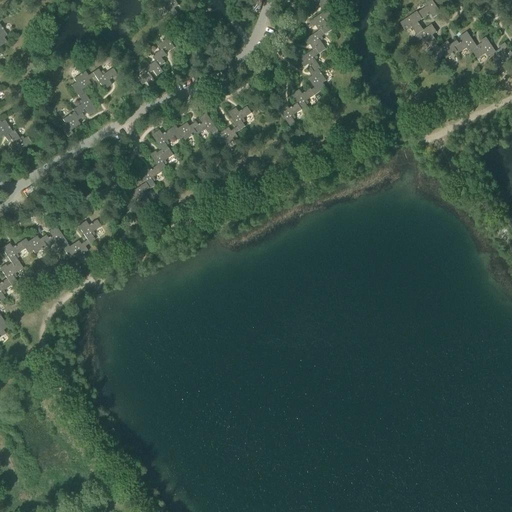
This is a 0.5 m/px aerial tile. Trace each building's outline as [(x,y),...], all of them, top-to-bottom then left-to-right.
[(174,0),(168,4),(164,7),(168,13),(169,13),(172,17),(177,13),(174,9),(179,6),(174,0)] [(319,6),(323,12),(326,10),(323,5),(327,1),(326,0),(304,0),(306,2),(308,0),(309,0),(315,9),(319,6)] [(423,0),(427,6),(417,13),(422,20),(429,15),(432,19),(440,13),(431,0),(423,0)] [(315,26),(318,31),(322,29),(326,35),(331,31),(324,21),(330,16),(326,10),(323,12),(309,22),(313,27),(315,26)] [(409,25),(416,36),(423,31),(417,23),(422,20),(417,13),(417,12),(399,23),(403,29),(409,25)] [(424,38),(431,50),(437,46),(436,45),(437,44),(432,36),(436,33),(431,25),(423,31),(416,36),(414,37),(418,42),(424,38)] [(0,46),(9,41),(0,26),(0,46)] [(310,45),(313,50),(316,48),(320,53),(325,49),(319,40),(326,35),(322,29),(318,31),(304,41),(308,46),(310,45)] [(468,47),(472,54),(478,50),(476,47),(467,32),(459,38),(461,42),(459,44),(453,48),(456,52),(457,54),(468,47)] [(156,45),(160,51),(162,49),(162,50),(166,48),(169,52),(175,48),(167,37),(156,45)] [(487,53),(491,59),(497,55),(495,52),(485,38),(480,41),(481,43),(476,47),(478,50),(472,54),(476,60),(487,53)] [(445,60),(456,52),(453,48),(459,44),(457,41),(450,45),(448,42),(438,48),(437,46),(431,50),(438,60),(443,56),(445,60)] [(497,55),(491,59),(495,65),(506,58),(510,65),(511,62),(511,53),(505,43),(499,47),(500,49),(495,52),(497,55)] [(308,65),(310,68),(314,73),(318,70),(320,68),(313,57),(320,53),(316,48),(313,50),(298,60),(304,68),(308,65)] [(151,57),(155,62),(156,62),(159,67),(165,63),(161,58),(166,55),(162,50),(162,49),(160,51),(151,57)] [(145,69),(147,73),(149,73),(149,74),(153,71),(157,76),(163,72),(159,67),(156,62),(155,62),(145,69)] [(97,69),(92,73),(94,76),(104,90),(112,85),(109,81),(117,75),(112,68),(102,75),(97,69)] [(314,88),(311,90),(315,95),(326,87),(324,83),(326,81),(318,70),(314,73),(310,68),(307,70),(312,76),(308,79),(314,88)] [(70,86),(77,97),(84,93),(82,90),(90,84),(88,81),(94,76),(92,73),(87,76),(84,72),(72,80),(75,83),(70,86)] [(149,73),(147,73),(138,80),(142,85),(146,82),(150,87),(156,83),(149,74),(149,73)] [(291,95),(297,103),(302,110),(303,112),(308,108),(304,103),(315,95),(311,90),(310,89),(302,94),(299,90),(291,95)] [(72,110),(73,112),(76,117),(82,113),(85,111),(88,116),(95,110),(84,93),(77,97),(82,104),(72,110)] [(302,110),(297,103),(289,109),(286,104),(278,110),(290,127),(295,123),(293,120),(295,118),(294,116),(302,110)] [(228,113),(237,127),(239,130),(246,126),(242,120),(252,114),(247,107),(239,112),(236,108),(228,113)] [(76,117),(73,112),(61,120),(64,123),(60,126),(67,138),(73,134),(70,131),(80,125),(77,121),(84,116),(82,113),(76,117)] [(201,123),(198,125),(193,129),(196,134),(197,136),(207,129),(212,136),(218,131),(206,113),(198,119),(201,123)] [(7,142),(10,140),(7,135),(11,132),(4,121),(0,123),(0,122),(0,137),(3,135),(7,142)] [(170,129),(175,137),(178,141),(183,138),(185,141),(196,134),(193,129),(198,125),(196,122),(189,127),(187,123),(178,129),(176,126),(170,129)] [(220,134),(218,131),(212,136),(219,146),(224,143),(226,146),(238,138),(235,133),(239,130),(237,127),(231,131),(228,128),(220,134)] [(152,135),(161,150),(164,154),(170,150),(165,143),(175,137),(170,129),(162,135),(160,130),(152,135)] [(7,135),(10,140),(13,143),(8,146),(13,154),(31,142),(27,136),(20,141),(14,131),(11,132),(7,135)] [(150,155),(157,166),(161,173),(167,169),(163,163),(174,155),(170,150),(164,154),(161,150),(157,153),(155,151),(150,155)] [(138,172),(146,183),(150,189),(155,186),(151,179),(161,173),(157,166),(149,171),(146,167),(138,172)] [(150,189),(146,183),(129,194),(134,202),(139,199),(144,207),(151,203),(144,193),(150,189)] [(77,226),(87,240),(89,243),(94,240),(91,234),(101,227),(96,220),(88,225),(85,221),(77,226)] [(51,236),(48,238),(42,241),(46,247),(47,248),(58,241),(61,247),(67,243),(56,226),(48,232),(51,236)] [(25,239),(19,242),(24,249),(27,254),(32,251),(35,254),(46,247),(42,241),(48,238),(46,235),(39,239),(36,236),(27,242),(25,239)] [(69,247),(67,243),(61,247),(68,258),(73,255),(76,259),(86,252),(83,247),(89,243),(87,240),(80,244),(78,241),(69,247)] [(1,249),(11,263),(13,265),(18,261),(15,256),(24,249),(19,242),(12,248),(9,243),(1,249)] [(0,267),(0,269),(6,279),(11,286),(17,282),(13,276),(23,269),(18,261),(13,265),(11,263),(6,266),(5,264),(0,267)] [(0,301),(4,298),(1,293),(11,286),(6,279),(0,283),(0,301)]
